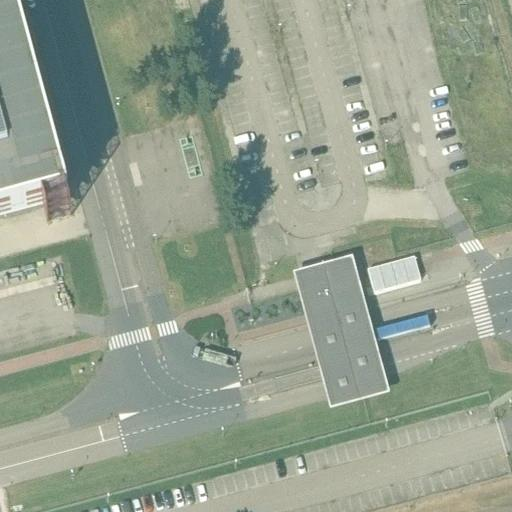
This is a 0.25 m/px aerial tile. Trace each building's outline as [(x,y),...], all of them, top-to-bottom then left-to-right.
[(13,0),(0,0),(0,220),(68,201),(13,0)] [(411,60),(416,81),(491,64),(486,43),(411,60)] [(511,138),(509,122),(485,127),(489,147),(511,141),(511,138)] [(259,136),(282,239),(329,228),(321,190),(297,196),(282,131),(259,136)] [(337,226),(361,220),(341,137),(317,143),(337,226)] [(500,174),(466,182),(472,207),(505,199),(500,174)] [(244,212),(255,249),(278,243),(267,205),(244,212)] [(411,258),(364,271),(370,294),(417,282),(411,258)] [(343,274),(310,283),(315,303),(321,302),(324,315),(346,309),(343,296),(348,294),(343,274)]
